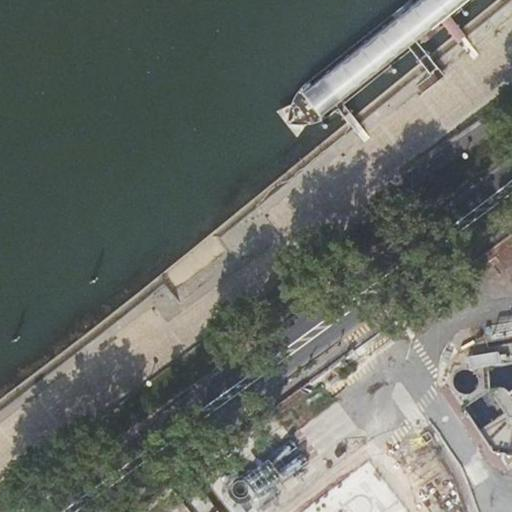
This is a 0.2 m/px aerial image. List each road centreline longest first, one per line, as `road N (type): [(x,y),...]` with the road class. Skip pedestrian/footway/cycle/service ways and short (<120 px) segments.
road 1 (primary): [(511,164),(43,511)]
road 2 (primary): [(90,511),(511,194)]
road 3 (unclassified): [(0,462),(336,200)]
road 4 (unknown): [(511,500),(362,307)]
road 5 (unclassified): [(336,200),(511,64)]
road 6 (unclassified): [(336,200),(391,192),(511,112)]
